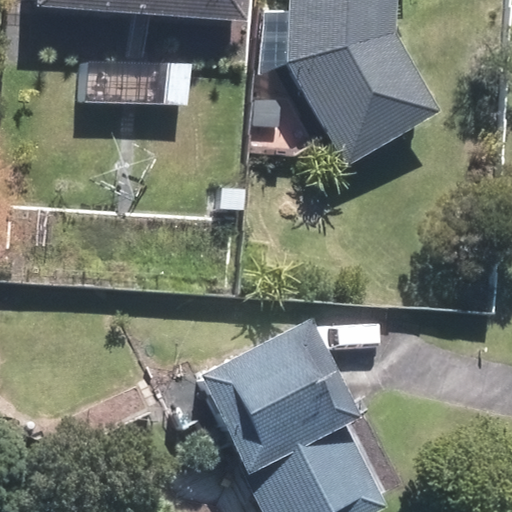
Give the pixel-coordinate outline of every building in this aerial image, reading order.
[(226,0),(14,0),(13,13),(224,28),(226,0)] [(420,117),(374,42),(372,0),(265,0),(269,68),(331,171),(420,117)] [(73,67),(71,107),(174,110),(175,70),(73,67)] [(235,223),(8,208),(3,283),(230,299),(235,223)] [(250,473),(270,511),(378,511),(387,508),(345,425),(351,421),(301,325),(194,378),(244,476),(250,473)]
